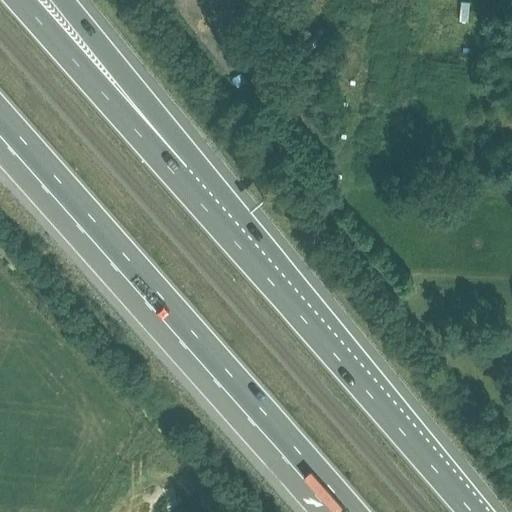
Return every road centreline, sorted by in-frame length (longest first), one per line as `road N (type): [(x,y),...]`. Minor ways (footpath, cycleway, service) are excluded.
road 1 (motorway): [(0,113),(351,511)]
road 2 (motorway): [(476,511),(207,210)]
road 3 (motorway): [(207,210),(21,0)]
road 4 (motorway): [(207,210),(154,105),(67,0)]
